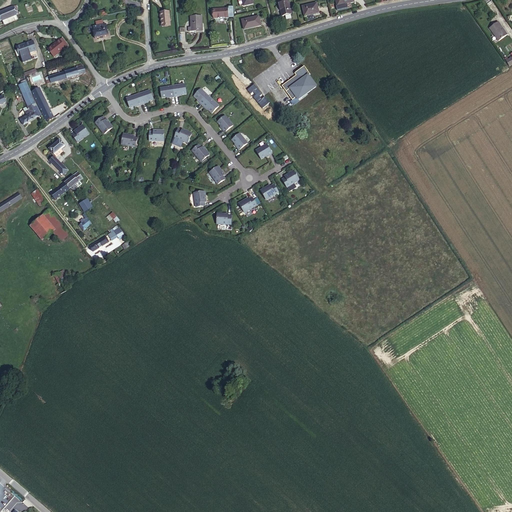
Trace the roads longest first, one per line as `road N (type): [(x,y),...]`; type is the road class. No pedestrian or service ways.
road 1 (tertiary): [(150,67),(431,0)]
road 2 (residential): [(103,88),(130,118),(189,109),(250,180)]
road 3 (tertiary): [(0,159),(103,88)]
